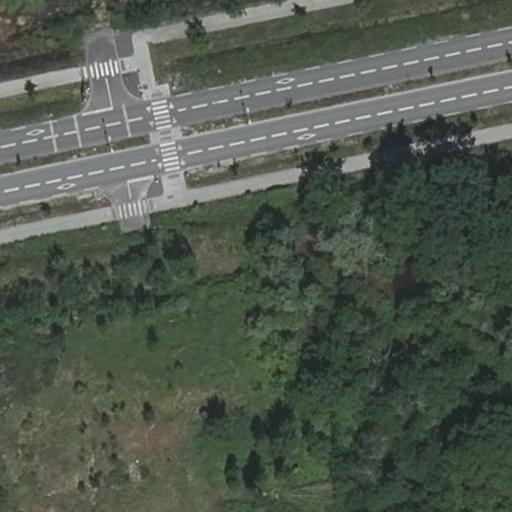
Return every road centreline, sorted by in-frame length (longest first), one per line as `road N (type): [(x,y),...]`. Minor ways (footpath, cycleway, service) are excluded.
road 1 (secondary): [(0,194),(511,89)]
road 2 (secondary): [(511,42),(0,145)]
